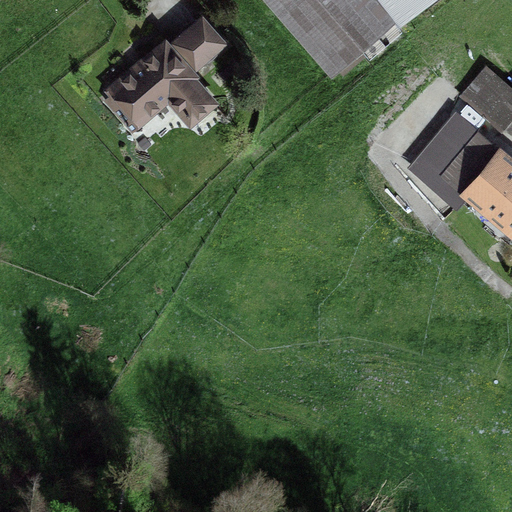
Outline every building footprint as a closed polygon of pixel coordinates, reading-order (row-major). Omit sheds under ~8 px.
[(270,0),(329,72),(399,15),(386,0),(270,0)] [(386,0),(399,15),(401,18),(423,0),(386,0)] [(202,17),(175,41),(196,65),(223,41),(202,17)] [(194,74),(165,41),(110,89),(113,93),(105,99),(115,110),(123,104),(138,122),(168,96),(191,121),(213,101),(191,76),(194,74)] [(511,92),(491,75),(471,98),(511,132),(511,92)] [(511,168),(460,124),(420,170),(442,188),(451,179),(468,193),(472,188),(511,221),(511,168)]
